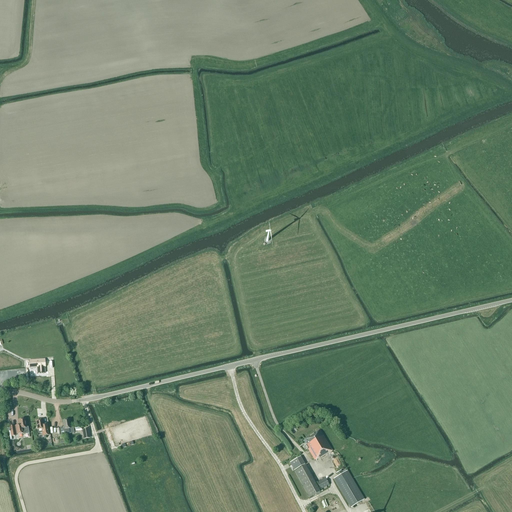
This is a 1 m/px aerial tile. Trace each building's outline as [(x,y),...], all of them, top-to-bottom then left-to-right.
[(45,359),(29,360),(30,368),(36,368),(37,374),(45,373),(45,367),(46,367),(45,359)] [(15,426),(17,434),(23,433),(23,434),(29,434),(28,427),(26,428),(25,419),(18,420),(19,425),(15,426)] [(42,420),(36,421),(37,430),(42,429),(43,436),(46,436),(46,437),(47,437),(47,435),(49,435),(48,428),(47,424),(43,425),(42,420)] [(61,435),(68,434),(67,429),(71,429),(69,420),(63,421),(64,427),(60,428),(61,435)] [(320,430),(304,439),(307,445),(306,445),(315,460),(320,457),(320,458),(332,451),(320,430)] [(300,457),(290,463),(294,471),(305,465),(300,457)] [(309,499),(320,493),(306,466),(295,473),(309,499)] [(333,479),(350,508),(364,500),(347,471),(343,474),(341,470),(336,473),(338,476),(333,479)] [(317,483),(321,490),(329,485),(325,478),(317,483)]
